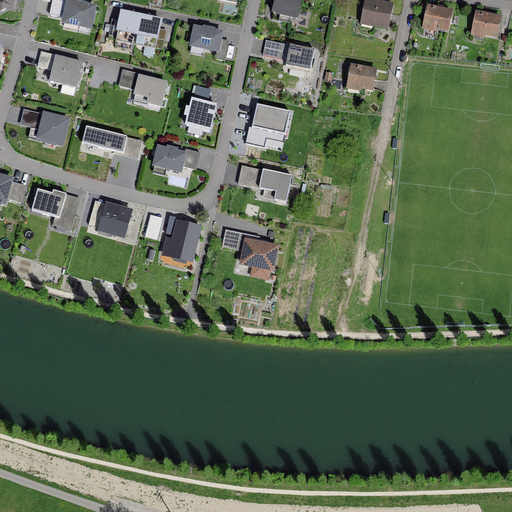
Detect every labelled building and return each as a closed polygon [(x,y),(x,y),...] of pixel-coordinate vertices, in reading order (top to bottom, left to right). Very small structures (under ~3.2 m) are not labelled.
[(0,0),(0,11),(0,12),(7,8),(10,9),(12,0),(0,0)] [(277,0),(274,20),(301,25),(305,0),(277,0)] [(75,5),(52,1),(49,16),(64,19),(63,24),(89,29),(93,9),(85,7),(85,5),(75,3),(75,5)] [(386,29),(391,6),(365,1),(360,24),(361,24),(361,21),(372,23),(372,26),(386,29)] [(447,31),(450,13),(427,8),(423,27),(447,31)] [(495,38),(499,19),(475,15),(472,33),(495,38)] [(121,40),(142,44),(146,20),(126,16),(121,40)] [(142,44),(162,48),(167,24),(146,20),(142,44)] [(229,35),(200,30),(196,52),(224,58),(229,35)] [(283,45),(265,41),(262,56),(280,60),(283,45)] [(309,71),(313,51),(289,46),(285,66),(309,71)] [(82,62),(56,56),(51,81),(76,87),(82,62)] [(371,91),(375,72),(350,68),(346,86),(371,91)] [(166,82),(139,76),(134,100),(161,107),(166,82)] [(216,105),(192,100),(186,124),(210,130),(216,105)] [(288,113),(258,106),(254,126),(284,132),(288,113)] [(59,143),(66,118),(42,112),(36,137),(59,143)] [(123,136),(85,126),(81,141),(119,151),(123,136)] [(182,154),(157,147),(152,164),(178,171),(182,154)] [(289,176),(262,170),(259,186),(275,189),(273,197),(284,199),(289,176)] [(0,200),(4,201),(10,178),(0,175),(0,200)] [(64,195),(37,188),(32,209),(58,216),(64,195)] [(131,210),(106,204),(99,231),(124,237),(131,210)] [(190,260),(198,226),(177,221),(169,255),(190,260)] [(275,246),(245,241),(241,263),(271,269),(275,246)]
